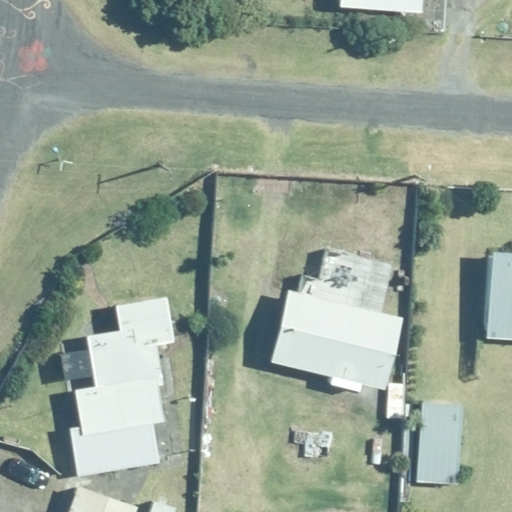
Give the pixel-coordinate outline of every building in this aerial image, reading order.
[(333,0),(334,6),(418,10),(418,0),(333,0)] [(511,248),(483,247),(479,334),(511,335),(511,248)] [(380,386),(398,316),(282,285),(264,355),(326,371),(323,381),(358,391),(361,381),(380,386)] [(165,295),(109,301),(112,328),(82,331),(83,341),(58,343),(62,386),(70,386),(73,420),(65,421),(70,470),(153,462),(149,422),(158,421),(151,342),(170,340),(165,295)] [(407,420),(408,379),(383,380),(382,420),(407,420)] [(452,483),(456,399),(415,397),(411,481),(452,483)] [(73,482),(62,511),(130,511),(133,504),(73,482)]
